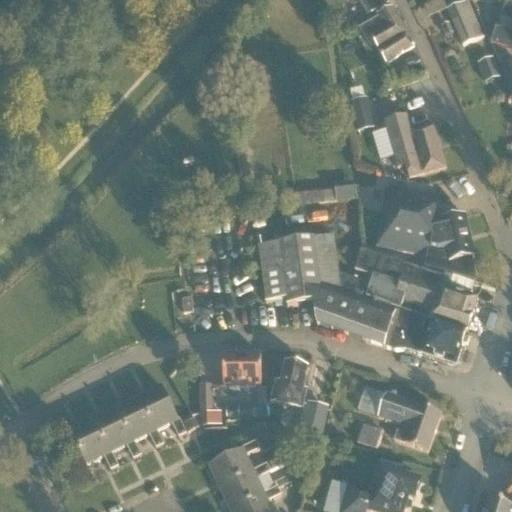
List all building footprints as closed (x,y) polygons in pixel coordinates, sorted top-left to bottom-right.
[(389,5),(386,0),(363,0),(372,15),(389,5)] [(485,39),(469,3),(447,12),(463,48),(485,39)] [(511,5),(508,4),(499,31),(511,35),(511,5)] [(379,17),(381,21),(362,32),(371,46),(374,44),(387,65),(415,48),(393,9),(379,17)] [(441,29),(446,41),(455,37),(449,25),(441,29)] [(478,66),(486,85),(500,80),(493,61),(478,66)] [(511,65),(502,69),(511,97),(511,65)] [(352,104),(355,119),(371,115),(367,100),(352,104)] [(434,129),(412,135),(407,118),(386,124),(388,132),(396,159),(399,171),(407,169),(410,180),(446,170),(434,129)] [(388,132),(373,136),(381,163),(396,159),(388,132)] [(435,198),(388,188),(377,249),(429,258),(426,270),(478,284),(473,260),(475,259),(466,218),(441,224),(435,198)] [(357,203),(356,190),(299,196),(300,208),(357,203)] [(339,276),(334,238),(281,246),(259,249),(266,305),(288,302),(289,309),(314,306),(317,326),(395,353),(406,353),(457,369),(463,349),(468,348),(470,340),(467,337),(468,334),(429,321),(401,313),(391,310),(378,305),(376,309),(360,304),(366,285),(339,276)] [(392,308),(391,310),(401,313),(403,304),(431,313),(429,321),(468,334),(479,302),(442,290),(445,279),(362,253),(356,273),(374,279),(367,299),(392,308)] [(224,358),(224,390),(262,389),(262,358),(224,358)] [(271,404),(303,411),(307,393),(304,393),(309,370),(286,365),(282,383),(276,382),(271,404)] [(214,415),(214,388),(200,388),(201,428),(223,428),(223,414),(214,415)] [(156,435),(158,434),(173,426),(180,440),(187,436),(180,422),(179,423),(162,389),(139,400),(156,435)] [(379,420),(387,397),(367,389),(358,413),(379,420)] [(395,443),(428,455),(442,416),(387,397),(379,420),(400,428),(395,443)] [(164,447),(158,434),(156,435),(139,400),(116,411),(133,446),(135,445),(150,437),(157,451),(164,447)] [(299,432),(323,438),(329,413),(305,408),(299,432)] [(227,410),(227,420),(239,419),(239,410),(227,410)] [(142,458),(135,445),(133,446),(116,411),(93,422),(110,457),(113,456),(128,448),(134,462),(142,458)] [(183,426),(188,436),(201,430),(196,420),(183,426)] [(119,469),(113,456),(110,457),(93,422),(70,433),(87,468),(105,459),(111,473),(119,469)] [(384,434),(364,428),(359,446),(379,451),(384,434)] [(255,476),(254,474),(247,458),(260,452),(257,444),(242,451),(243,453),(209,469),(220,492),(255,476)] [(268,467),(271,475),(284,468),(280,460),(267,466),(268,467)] [(237,511),(266,499),(265,496),(258,481),(271,475),(268,467),(254,474),(255,476),(220,492),(229,511),(237,511)] [(403,474),(381,468),(373,496),(349,489),(342,511),(405,511),(409,501),(415,503),(421,483),(402,478),(403,474)] [(275,485),(278,490),(288,485),(285,480),(275,485)] [(272,511),(269,504),(282,498),(278,490),(265,496),(266,499),(237,511),(272,511)] [(511,511),(511,490),(509,497),(511,499),(506,509),(489,504),(486,511),(511,511)]
